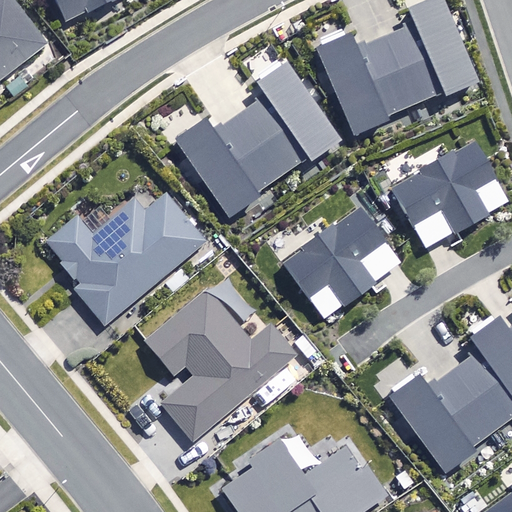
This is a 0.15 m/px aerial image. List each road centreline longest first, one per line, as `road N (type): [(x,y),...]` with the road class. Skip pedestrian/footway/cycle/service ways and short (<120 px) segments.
road 1 (residential): [(247,0),(110,84),(0,175)]
road 2 (residential): [(0,361),(119,511)]
road 3 (residential): [(354,349),(455,278),(511,250)]
